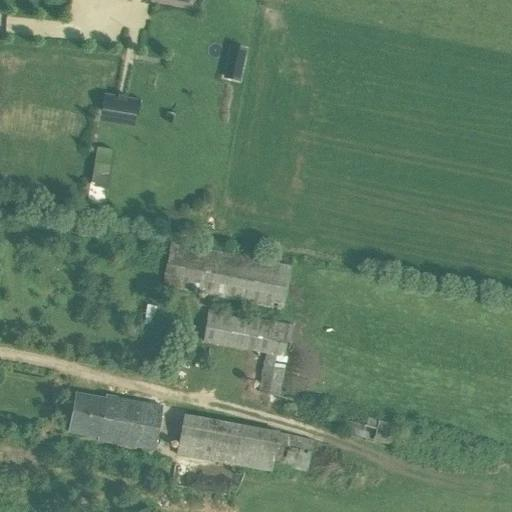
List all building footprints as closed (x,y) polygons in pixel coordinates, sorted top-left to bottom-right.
[(224,77),(238,80),(243,58),(229,55),(224,77)] [(140,99),(126,97),(126,95),(117,94),(117,95),(103,93),(101,110),(137,116),(140,99)] [(112,149),(96,147),(90,182),(106,185),(112,149)] [(168,243),(159,286),(280,310),(288,267),(168,243)] [(207,311),(201,343),(263,355),(256,393),(276,397),(289,327),(207,311)] [(73,393),(66,432),(95,438),(95,441),(152,452),(160,405),(103,395),(103,398),(73,393)] [(340,412),(335,432),(419,452),(423,433),(340,412)] [(182,415),(175,456),(270,473),(271,466),(305,472),(313,441),(277,434),(277,433),(182,415)] [(165,511),(194,511),(195,501),(166,500),(165,511)]
